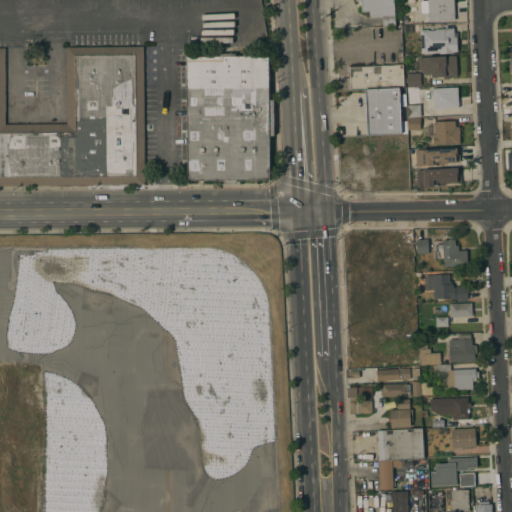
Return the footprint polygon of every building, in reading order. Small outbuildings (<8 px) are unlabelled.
[(393,0),(395,26),(383,26),(382,17),(369,17),(368,11),(361,12),(361,1),(355,1),(355,0),(393,0)] [(453,0),(454,20),(428,22),(427,0),(453,0)] [(420,1),(427,1),(428,13),(420,13),(420,1)] [(420,31),(425,31),(425,30),(428,30),(435,30),(435,29),(453,29),(454,38),(456,37),(457,52),(452,52),(452,53),(439,54),(439,53),(421,54),(420,31)] [(144,185),(0,186),(0,48),(4,48),(5,125),(66,124),(66,47),(143,46),(144,185)] [(268,100),(273,100),(274,136),(269,136),(269,180),(235,181),(235,183),(221,184),(220,181),(187,181),(186,57),(221,57),(221,54),(235,54),(235,56),(268,56),(268,100)] [(456,56),(457,76),(448,77),(449,79),(443,79),(443,76),(432,77),(432,74),(424,75),(418,69),(417,58),(456,56)] [(402,65),(403,86),(350,89),(349,68),(402,65)] [(420,73),(420,86),(407,87),(406,74),(420,73)] [(458,108),(433,109),(432,89),(457,87),(458,108)] [(399,107),(400,122),(406,121),(407,134),(366,135),(364,89),(399,88),(399,94),(405,94),(406,105),(406,106),(399,107)] [(406,105),(420,105),(420,117),(406,118),(406,106),(406,105)] [(420,130),(407,131),(407,118),(420,118),(420,130)] [(454,121),(455,127),(458,127),(459,144),(428,145),(427,126),(434,122),(454,121)] [(458,148),(459,162),(445,162),(442,165),(416,167),(415,150),(458,148)] [(459,168),(460,182),(446,183),(443,186),(417,187),(416,170),(459,168)] [(427,239),(428,253),(416,254),(416,240),(427,239)] [(467,266),(443,267),(442,258),(435,258),(435,245),(442,245),(441,240),(454,240),(455,246),(457,245),(458,251),(466,250),(467,266)] [(424,274),(449,273),(449,281),(451,281),(451,284),(453,284),(453,287),(466,287),(467,299),(455,300),(455,298),(433,299),(433,288),(425,288),(424,274)] [(471,303),(472,316),(449,317),(448,304),(471,303)] [(435,317),(447,317),(447,326),(435,327),(435,317)] [(449,362),(448,340),(457,339),(457,335),(470,334),(470,339),(471,339),(471,345),(473,345),(475,345),(476,354),(474,354),(474,361),(449,362)] [(440,365),(450,364),(450,370),(475,369),(475,381),(472,382),(472,389),(447,390),(446,374),(436,375),(435,365),(418,366),(417,342),(426,342),(426,349),(429,349),(430,353),(440,352),(440,365)] [(409,368),(410,379),(406,379),(406,381),(401,381),(401,380),(385,381),(385,382),(381,383),(380,381),(376,381),(375,370),(409,368)] [(348,380),(348,371),(359,371),(359,379),(348,380)] [(419,381),(420,396),(412,397),(411,382),(419,381)] [(427,383),(427,386),(429,388),(431,387),(432,395),(420,396),(420,383),(427,383)] [(381,397),(381,384),(405,384),(405,385),(409,385),(409,393),(406,393),(406,396),(381,397)] [(349,415),(348,398),(346,398),(346,388),(371,387),(372,397),(357,397),(357,401),(371,400),(372,414),(349,415)] [(467,398),(467,402),(470,404),(470,407),(468,408),(469,410),(469,413),(468,414),(468,419),(468,425),(421,428),(420,417),(430,416),(431,421),(431,420),(443,420),(452,420),(451,414),(438,415),(438,414),(435,414),(435,411),(429,411),(429,399),(467,398)] [(397,400),(409,399),(409,409),(397,409),(397,400)] [(411,409),(412,422),(410,422),(410,427),(391,428),(390,422),(388,422),(387,417),(390,417),(390,411),(411,409)] [(474,428),(475,447),(452,449),(450,430),(474,428)] [(378,461),(377,431),(422,429),(423,459),(420,459),(378,461)] [(455,458),(455,464),(431,464),(431,486),(456,486),(455,470),(476,469),(475,457),(455,458)] [(404,466),(391,467),(392,490),(380,490),(378,461),(404,460),(404,466)] [(473,486),(473,473),(458,474),(458,487),(473,486)] [(405,489),(405,479),(411,479),(411,475),(423,474),(423,482),(419,482),(419,488),(405,489)] [(469,511),(448,511),(448,491),(468,490),(469,511)] [(407,507),(412,507),(412,511),(391,511),(391,492),(407,491),(407,507)] [(474,511),(474,505),(477,505),(477,502),(488,501),(488,504),(491,504),(491,511),(474,511)]
